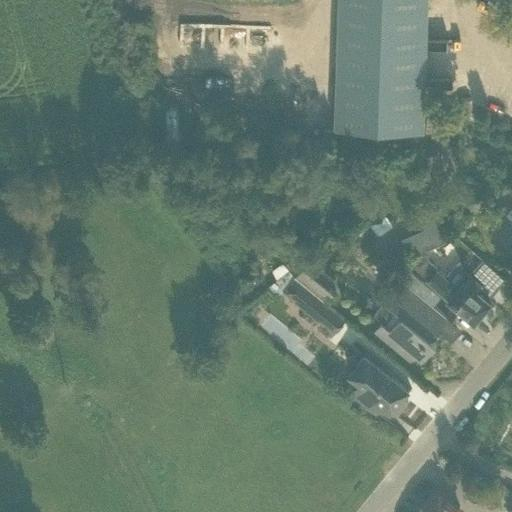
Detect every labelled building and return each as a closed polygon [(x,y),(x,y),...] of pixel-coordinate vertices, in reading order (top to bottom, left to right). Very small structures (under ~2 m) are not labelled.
[(333,0),(330,128),(423,130),(425,0),(333,0)] [(422,155),(430,193),(447,189),(440,151),(422,155)] [(462,190),(443,193),(444,199),(463,197),(462,190)] [(415,254),(449,238),(429,194),(423,196),(427,206),(421,209),(428,225),(406,235),(415,254)] [(432,198),(446,230),(452,227),(438,196),(432,198)] [(511,207),(506,214),(508,215),(493,230),(507,244),(511,238),(511,207)] [(297,274),(327,300),(327,301),(336,291),(330,286),(335,280),(312,259),(310,262),(299,252),(287,266),(297,274)] [(385,255),(381,260),(381,263),(381,265),(383,268),(385,269),(387,270),(390,271),(392,270),(397,265),(385,255)] [(437,269),(429,261),(426,255),(410,263),(428,279),(459,307),(474,320),(491,301),(488,298),(505,278),(483,258),(469,273),(464,269),(460,260),(459,261),(460,262),(446,277),(437,269)] [(326,301),(327,300),(297,274),(294,276),(295,277),(285,290),(294,298),(293,299),(318,320),(320,318),(335,331),(345,319),(345,320),(346,318),(326,302),(326,301)] [(447,316),(432,303),(400,277),(384,296),(402,311),(390,326),(382,320),(375,329),(411,359),(416,353),(422,358),(437,340),(431,335),(447,316)] [(409,387),(391,373),(392,371),(366,351),(364,353),(365,353),(350,372),(360,380),(352,391),(356,395),(355,396),(376,413),(383,404),(390,409),(390,410),(396,414),(408,399),(403,395),(409,387)] [(456,511),(459,508),(451,501),(436,489),(426,501),(424,499),(417,508),(422,511),(456,511)]
